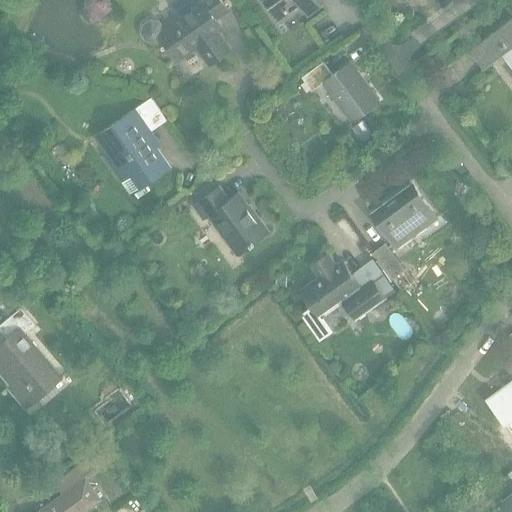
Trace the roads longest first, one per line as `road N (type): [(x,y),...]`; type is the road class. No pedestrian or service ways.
road 1 (residential): [(323,511),(408,437),(511,289)]
road 2 (residential): [(248,139),(302,208),(319,205),(434,118)]
